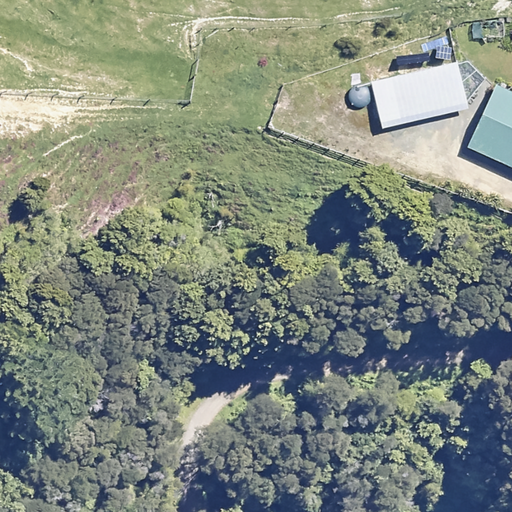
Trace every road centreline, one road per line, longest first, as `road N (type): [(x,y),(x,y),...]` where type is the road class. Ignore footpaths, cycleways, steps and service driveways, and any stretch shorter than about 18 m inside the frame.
road 1 (track): [(0,45),(280,114),(511,196)]
road 2 (track): [(511,354),(481,349),(254,368),(202,389),(180,423),(184,511)]
